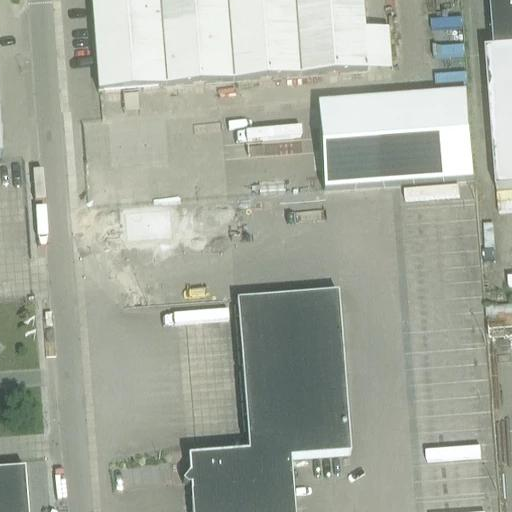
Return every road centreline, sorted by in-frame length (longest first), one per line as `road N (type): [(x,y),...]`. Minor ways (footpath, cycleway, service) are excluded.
road 1 (unknown): [(62,298),(229,257),(323,251),(346,260),(380,314),(376,494),(356,511)]
road 2 (unclassified): [(76,511),(42,0)]
